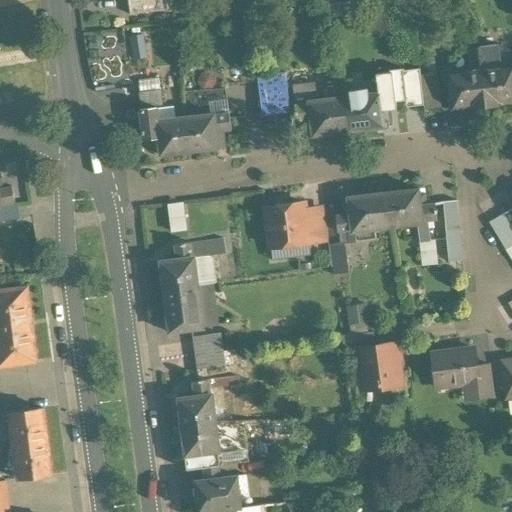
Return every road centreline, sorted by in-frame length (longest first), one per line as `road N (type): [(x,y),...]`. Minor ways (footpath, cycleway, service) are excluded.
road 1 (residential): [(77,133),(66,223),(102,511)]
road 2 (residential): [(105,191),(284,167),(326,173),(462,157)]
road 3 (residential): [(150,511),(105,191)]
road 4 (residential): [(462,157),(483,326),(417,334)]
road 5 (residential): [(59,0),(77,133)]
